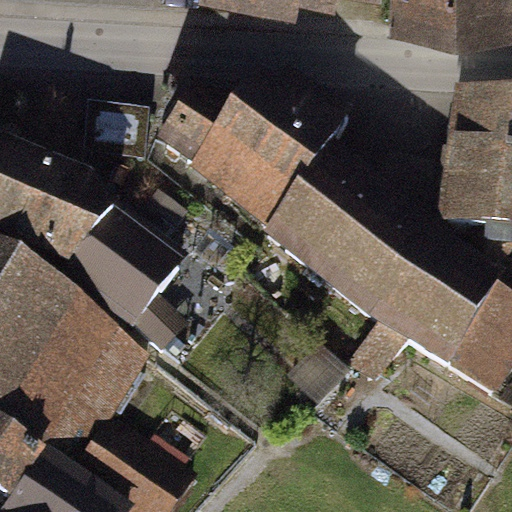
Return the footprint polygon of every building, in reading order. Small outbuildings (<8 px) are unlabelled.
[(511,0),(398,0),(398,23),(511,33),(511,0)] [(275,236),(332,165),(353,125),(296,86),(282,99),(256,92),(238,114),(207,96),(170,148),(203,172),(275,236)] [(101,101),(92,145),(152,157),(161,114),(101,101)] [(511,106),(469,103),(455,219),(463,234),(495,237),(494,252),(511,253),(511,106)] [(94,189),(8,155),(0,174),(0,237),(73,269),(70,273),(89,292),(139,329),(183,271),(113,217),(114,203),(100,202),(93,193),(94,189)] [(422,236),(332,165),(275,236),(272,240),(387,330),(362,362),(382,375),(412,346),(496,399),(511,370),(511,315),(495,303),(503,288),(422,236)] [(142,215),(176,240),(196,214),(162,188),(142,215)] [(77,300),(0,253),(0,429),(47,458),(76,479),(81,472),(140,511),(177,511),(195,485),(109,427),(150,360),(77,300)] [(0,429),(0,490),(14,501),(47,458),(0,429)] [(119,511),(49,463),(17,502),(12,511),(119,511)]
